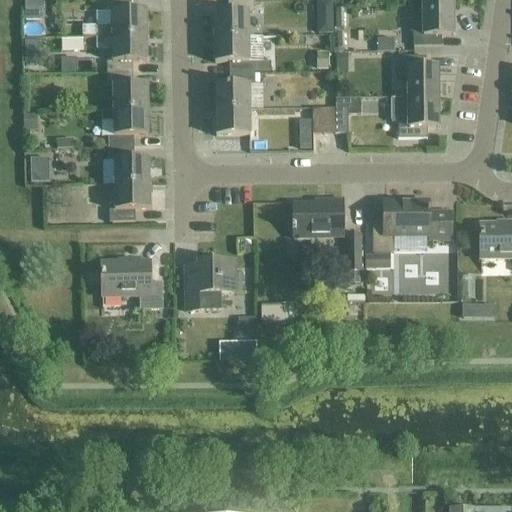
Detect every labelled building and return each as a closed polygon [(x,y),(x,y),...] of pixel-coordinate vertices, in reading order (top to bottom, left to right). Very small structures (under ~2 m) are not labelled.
[(40,0),(25,0),(26,21),(41,21),(40,0)] [(97,40),(147,39),(146,13),(132,14),(132,2),(107,2),(107,14),(97,14),(97,40)] [(254,3),(228,3),(229,15),(214,16),(214,40),(249,40),(249,15),(254,15),(254,3)] [(319,35),(335,34),(335,30),(334,10),(334,4),(318,4),(319,35)] [(455,7),(424,7),(424,31),(415,31),(415,48),(442,48),(442,37),(455,37),(455,7)] [(398,25),(409,27),(413,11),(402,8),(398,25)] [(345,10),(334,10),(335,30),(345,29),(345,10)] [(344,34),(335,34),(335,50),(344,50),(344,34)] [(54,37),(53,51),(75,53),(76,38),(54,37)] [(147,39),(97,40),(98,51),(113,51),(114,64),(108,64),(108,76),(133,76),(133,64),(147,64),(147,39)] [(249,40),(214,40),(215,66),(229,65),(229,77),(255,76),(255,74),(272,73),(271,65),(255,65),(249,65),(249,40)] [(395,41),(378,41),(378,54),(395,54),(395,41)] [(38,42),(23,43),(24,64),(38,64),(38,42)] [(318,55),(318,71),(329,71),(329,55),(318,55)] [(349,72),(348,56),(338,57),(338,72),(349,72)] [(408,100),(439,99),(439,69),(427,69),(426,58),(398,59),(398,77),(408,77),(408,100)] [(75,60),(61,60),(61,76),(76,76),(75,60)] [(133,88),(133,76),(108,76),(108,88),(114,88),(114,113),(148,113),(147,88),(133,88)] [(229,88),(215,88),(215,113),(250,112),(249,88),(255,88),(255,76),(229,77),(229,88)] [(374,121),(385,121),(385,99),(373,99),(374,121)] [(408,100),(391,100),(391,124),(399,124),(399,141),(427,141),(427,130),(439,130),(439,99),(408,100)] [(351,117),(370,116),(370,100),(351,100),(351,117)] [(324,137),(324,111),(312,111),(313,136),(313,137),(324,137)] [(336,137),(335,111),(324,111),(324,137),(336,137)] [(347,111),(335,111),(336,137),(348,137),(347,111)] [(250,112),(215,113),(216,139),(250,138),(250,112)] [(148,113),(114,113),(102,113),(102,137),(109,137),(109,150),(134,150),(134,138),(148,138),(148,113)] [(37,117),(25,117),(25,131),(37,131),(37,117)] [(312,140),(301,140),(301,152),(312,152),(312,140)] [(134,150),(109,150),(110,162),(101,162),(102,188),(116,187),(149,187),(149,162),(135,162),(134,150)] [(42,157),(23,157),(23,184),(42,184),(42,157)] [(149,187),(116,187),(116,211),(110,212),(110,225),(136,224),(136,212),(150,212),(149,187)] [(343,205),(294,205),(295,240),(343,239),(343,205)] [(373,223),(373,256),(365,256),(365,271),(391,271),(391,256),(394,256),(394,239),(433,239),(433,244),(453,244),(453,215),(430,215),(430,212),(429,212),(429,205),(384,205),(384,223),(373,223)] [(498,228),(481,228),(482,262),(511,261),(511,225),(498,225),(498,228)] [(361,237),(348,237),(348,274),(361,274),(361,237)] [(119,265),(101,265),(102,299),(139,299),(140,313),(162,312),(162,285),(149,285),(149,265),(135,265),(134,262),(119,263),(119,265)] [(240,275),(234,275),(234,263),(197,264),(197,268),(186,269),(187,315),(201,314),(201,313),(221,312),(221,296),(234,296),(234,295),(241,294),(240,275)] [(287,307),(262,307),(262,324),(287,324),(287,307)] [(479,307),(463,307),(462,319),(478,319),(479,307)] [(240,333),(255,332),(254,319),(239,319),(240,333)] [(95,349),(86,349),(87,363),(102,362),(102,354),(95,349)]
